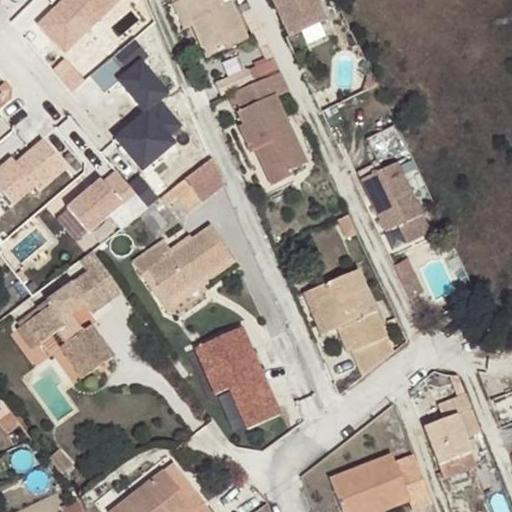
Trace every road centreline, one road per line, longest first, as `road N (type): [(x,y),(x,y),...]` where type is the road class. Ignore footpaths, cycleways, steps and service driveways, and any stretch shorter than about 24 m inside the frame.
road 1 (residential): [(152,0),(339,419)]
road 2 (residential): [(257,0),(422,354)]
road 3 (residential): [(396,375),(447,511)]
road 4 (residential): [(462,365),(511,485)]
